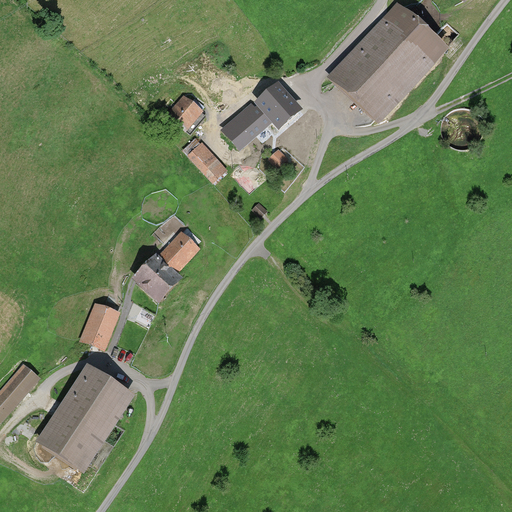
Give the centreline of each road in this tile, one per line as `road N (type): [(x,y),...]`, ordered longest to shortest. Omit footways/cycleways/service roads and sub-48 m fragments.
road 1 (unclassified): [(100,511),(156,426),(198,324),(231,273),(307,193),(420,118),(506,0)]
road 2 (track): [(0,437),(50,380),(87,359),(111,358),(145,384),(150,436)]
road 3 (track): [(330,119),(357,133),(380,129),(511,75)]
road 4 (track): [(381,0),(319,75),(317,94),(330,119)]
